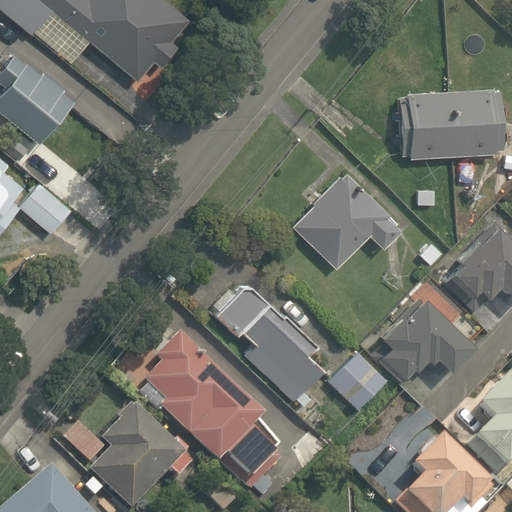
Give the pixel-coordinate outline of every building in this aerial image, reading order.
[(0,0),(0,16),(67,65),(81,45),(130,80),(143,63),(157,73),(179,43),(166,33),(177,17),(154,0),(0,0)] [(0,121),(32,146),(65,104),(3,56),(0,60),(0,121)] [(495,90),(445,92),(448,152),(498,149),(495,90)] [(445,92),(395,95),(398,155),(448,152),(445,92)] [(511,155),(503,154),(500,167),(511,169),(511,155)] [(2,198),(11,185),(0,176),(0,215),(9,204),(2,198)] [(393,229),(329,178),(285,234),(329,269),(357,234),(376,250),(393,229)] [(62,208),(29,184),(10,209),(44,233),(62,208)] [(432,189),(414,189),(414,204),(432,204),(432,189)] [(511,291),(511,249),(481,221),(432,274),(458,298),(468,287),(480,297),(489,288),(503,301),(511,291)] [(315,395),(307,388),(324,367),(306,352),(315,341),(240,281),(212,315),(236,334),(241,328),(258,342),(245,359),(305,407),(315,395)] [(465,350),(406,295),(368,336),(374,342),(364,353),(396,383),(421,355),(442,375),(465,350)] [(206,459),(215,450),(241,475),(266,448),(242,425),(254,412),(168,331),(147,353),(153,359),(138,375),(158,394),(148,405),(206,459)] [(346,350),(320,379),(349,406),(376,376),(346,350)] [(491,369),(442,423),(490,465),(511,439),(511,379),(503,372),(499,377),(491,369)] [(487,481),(426,426),(435,417),(422,404),(405,423),(394,413),(355,457),(362,463),(352,474),(394,511),(430,511),(444,497),(452,503),(469,483),(478,491),(487,481)] [(185,459),(177,451),(183,444),(159,423),(153,430),(126,405),(97,437),(105,443),(82,469),(125,507),(160,468),(170,477),(185,459)] [(75,420),(59,436),(82,459),(98,442),(75,420)] [(0,511),(87,511),(44,463),(3,499),(0,501),(0,511)] [(213,475),(199,490),(220,510),(234,494),(213,475)]
